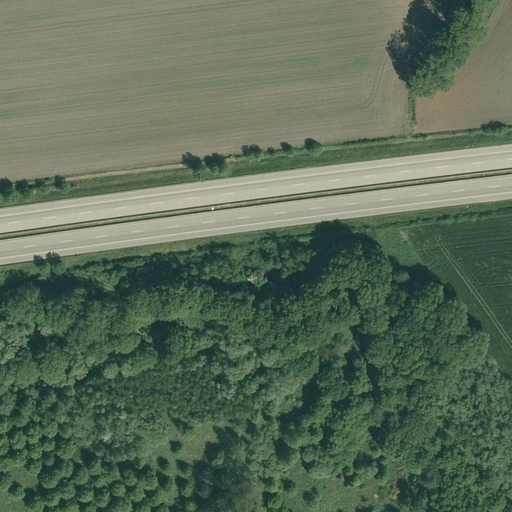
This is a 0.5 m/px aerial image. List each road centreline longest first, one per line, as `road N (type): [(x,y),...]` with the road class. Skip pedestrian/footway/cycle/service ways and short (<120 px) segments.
road 1 (motorway): [(511,156),(0,223)]
road 2 (motorway): [(0,251),(511,185)]
